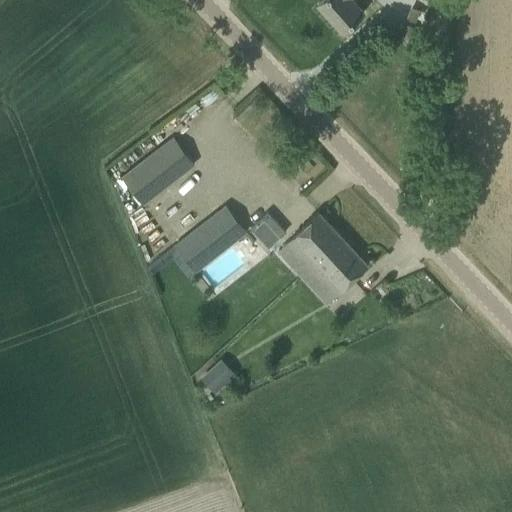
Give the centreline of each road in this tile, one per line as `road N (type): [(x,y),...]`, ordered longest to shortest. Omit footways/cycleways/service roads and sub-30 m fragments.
road 1 (tertiary): [(511,324),(201,0)]
road 2 (track): [(449,0),(443,254)]
